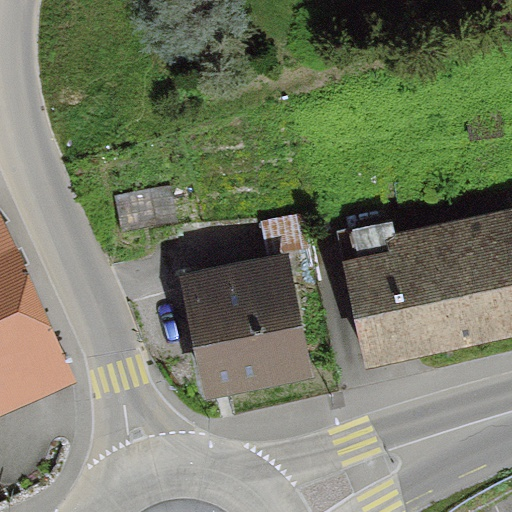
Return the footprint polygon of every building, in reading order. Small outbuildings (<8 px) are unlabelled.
[(160,188),(115,198),(122,228),(167,218),(160,188)] [(0,400),(50,379),(15,300),(46,287),(26,244),(1,215),(0,215),(0,400)] [(258,221),(264,254),(305,247),(299,218),(258,221)] [(511,229),(342,265),(361,354),(511,322),(511,229)] [(269,276),(184,293),(203,385),(301,365),(279,256),(265,259),(269,276)]
